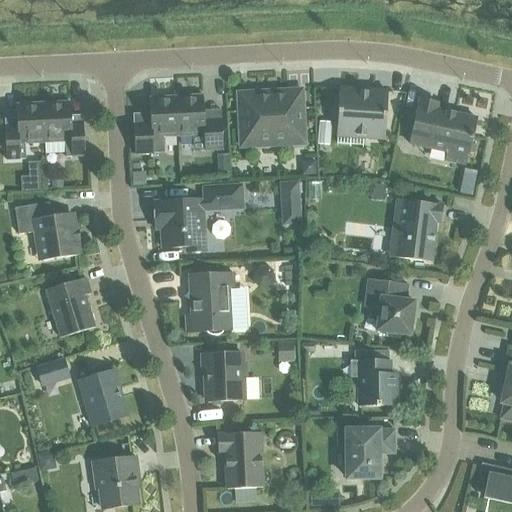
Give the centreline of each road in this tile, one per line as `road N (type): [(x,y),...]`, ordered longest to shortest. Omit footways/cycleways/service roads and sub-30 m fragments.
road 1 (residential): [(195,511),(179,401),(122,213),(113,60)]
road 2 (residential): [(113,60),(349,50),(511,78)]
road 3 (residential): [(413,511),(443,477),(461,342),(511,170)]
